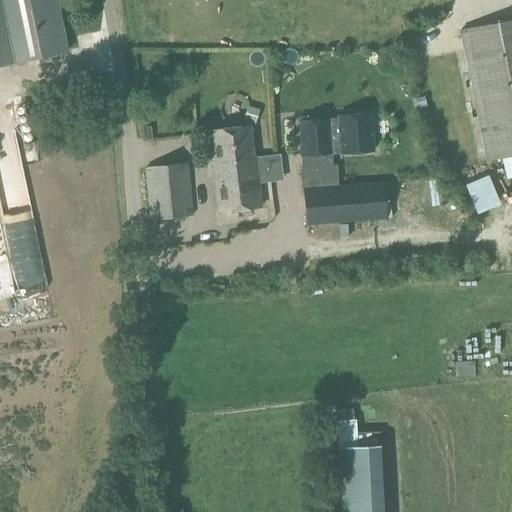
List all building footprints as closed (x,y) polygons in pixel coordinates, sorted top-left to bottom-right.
[(57,0),(0,0),(0,66),(68,52),(57,0)] [(485,161),(511,155),(511,18),(458,31),(485,161)] [(338,118),(300,121),(303,167),(302,167),(303,187),(302,187),(305,225),(386,220),(384,181),(337,184),(335,165),(331,165),(330,151),(340,151),(340,153),(373,151),(370,114),(338,116),(338,118)] [(439,135),(473,129),(471,121),(437,127),(439,135)] [(261,207),(255,156),(254,157),(250,126),(209,131),(213,161),(211,161),(217,212),(261,207)] [(150,220),(193,215),(188,161),(144,166),(150,220)] [(261,254),(205,256),(206,265),(261,263),(261,254)] [(166,375),(375,363),(371,305),(163,316),(166,375)] [(478,419),(494,413),(490,404),(475,410),(478,419)] [(386,421),(363,421),(364,432),(386,432),(386,421)] [(338,447),(341,511),(382,511),(379,445),(338,447)]
